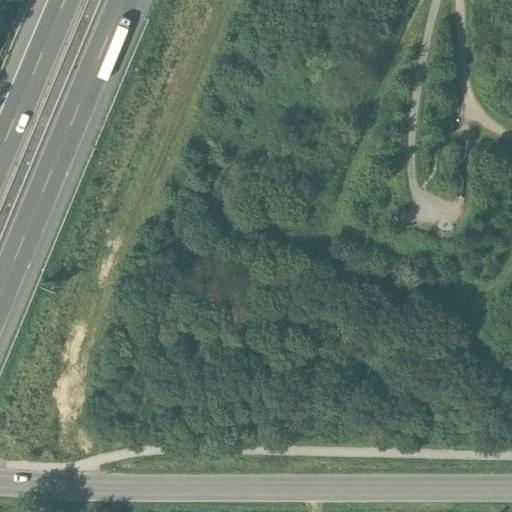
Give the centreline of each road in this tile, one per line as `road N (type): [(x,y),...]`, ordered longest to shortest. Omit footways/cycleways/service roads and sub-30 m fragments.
road 1 (tertiary): [(0,484),(511,489)]
road 2 (motorway): [(0,300),(133,0)]
road 3 (track): [(419,183),(419,97),(442,0)]
road 4 (motorway): [(74,0),(0,169)]
road 5 (track): [(460,0),(468,114),(511,136)]
